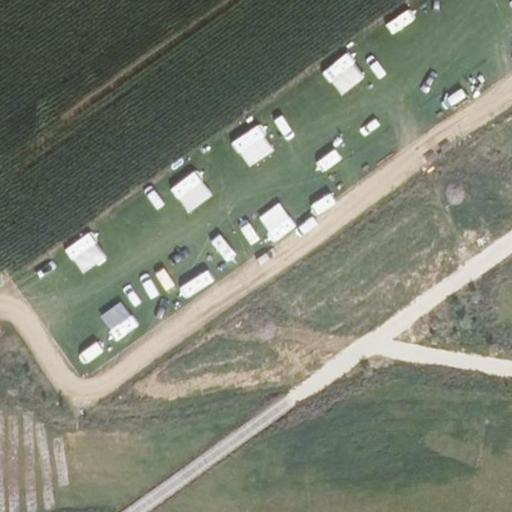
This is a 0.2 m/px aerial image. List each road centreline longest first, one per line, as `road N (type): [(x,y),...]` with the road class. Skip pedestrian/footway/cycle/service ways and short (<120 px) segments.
road 1 (track): [(0,300),(7,295),(84,397),(511,88)]
road 2 (track): [(372,344),(511,243)]
road 3 (track): [(511,368),(372,344)]
